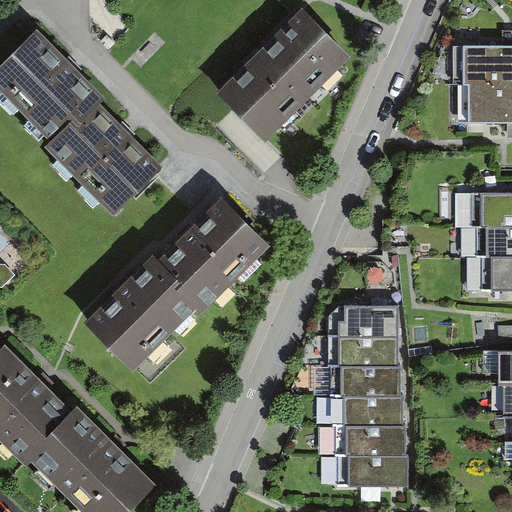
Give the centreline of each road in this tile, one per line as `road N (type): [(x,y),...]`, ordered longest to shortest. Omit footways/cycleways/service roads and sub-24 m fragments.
road 1 (residential): [(324,227),(281,207),(172,130),(35,1)]
road 2 (residential): [(324,227),(206,511)]
road 3 (residential): [(424,0),(324,227)]
